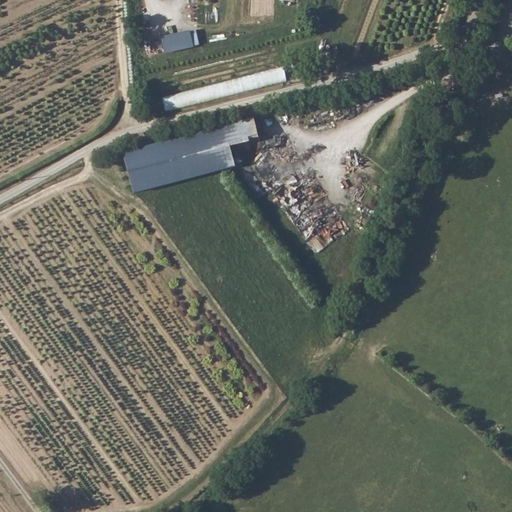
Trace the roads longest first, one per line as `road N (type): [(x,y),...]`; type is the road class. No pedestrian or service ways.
road 1 (unclassified): [(127,122),(158,122),(401,63),(467,39),(481,0)]
road 2 (unclassified): [(127,122),(0,193)]
